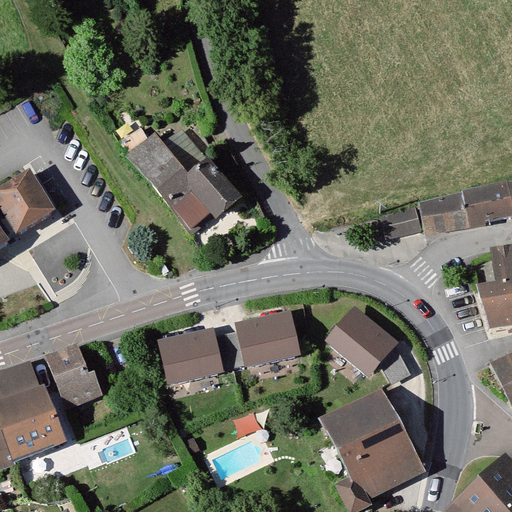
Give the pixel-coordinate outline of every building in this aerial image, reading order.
[(155,138),(152,141),(140,128),(121,145),(131,158),(147,145),(155,155),(163,148),(155,138)] [(200,170),(178,141),(165,151),(168,156),(187,180),(200,170)] [(163,148),(155,155),(147,145),(131,158),(193,233),(212,217),(217,221),(237,204),(206,165),(200,170),(187,180),(168,156),(165,151),(163,148)] [(0,250),(6,246),(3,242),(15,235),(17,238),(53,216),(38,191),(35,193),(26,178),(0,193),(0,250)] [(487,224),(511,218),(511,201),(508,186),(481,193),(487,223),(487,224)] [(427,233),(487,224),(487,223),(481,193),(421,208),(427,233)] [(420,232),(415,210),(383,217),(389,240),(420,232)] [(511,255),(497,258),(503,292),(511,289),(511,255)] [(480,296),(490,332),(511,329),(511,289),(503,292),(480,296)] [(395,346),(359,317),(337,344),(372,373),(384,360),(396,384),(411,376),(395,346)] [(213,340),(213,337),(168,347),(176,381),(298,354),(290,320),(246,330),(246,332),(247,336),(214,343),(213,340)] [(214,343),(247,336),(246,332),(213,340),(214,343)] [(48,361),(67,410),(102,397),(94,378),(89,380),(78,351),(48,361)] [(511,361),(495,370),(511,403),(511,361)] [(30,367),(0,376),(0,423),(4,433),(17,465),(20,464),(19,461),(64,443),(44,390),(39,392),(30,367)] [(339,491),(350,511),(362,511),(370,508),(367,502),(389,492),(382,478),(418,460),(382,395),(323,425),(353,484),(339,491)] [(0,471),(17,465),(4,433),(0,423),(0,471)] [(424,473),(418,460),(382,478),(389,492),(424,473)] [(450,511),(454,511),(457,510),(458,511),(511,511),(511,466),(507,461),(450,511)]
